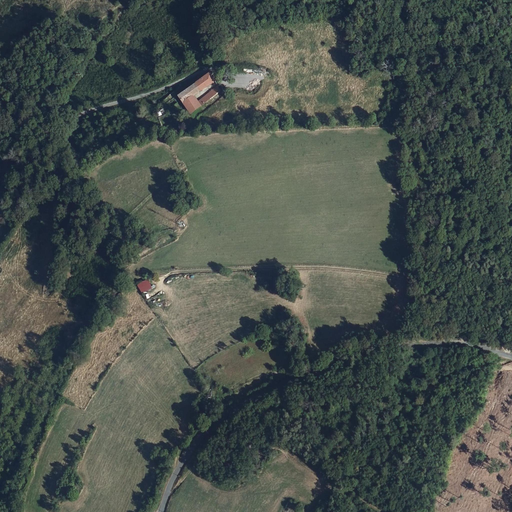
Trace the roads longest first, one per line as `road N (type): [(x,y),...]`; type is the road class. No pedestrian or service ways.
road 1 (tertiary): [(162,511),(195,447),(263,394),(365,352),(446,342),(511,357)]
road 2 (track): [(382,511),(338,475),(319,477),(271,449),(208,459),(164,503)]
